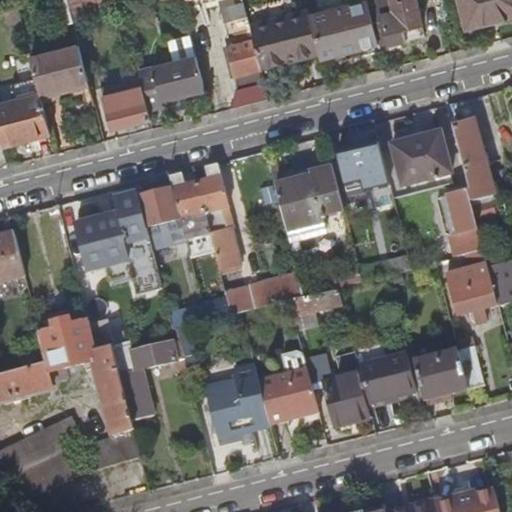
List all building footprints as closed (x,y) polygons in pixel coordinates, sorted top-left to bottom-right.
[(68,0),(53,0),(56,9),(60,9),(64,24),(74,22),(74,21),(68,0)] [(68,0),(74,21),(87,17),(85,8),(115,0),(68,0)] [(245,0),(183,0),(185,8),(216,0),(220,0),(230,34),(253,28),(252,26),(245,0)] [(417,0),(368,0),(369,2),(381,48),(406,41),(404,31),(424,26),(417,0)] [(511,16),(511,0),(461,0),(468,27),(511,16)] [(341,60),(382,50),(381,48),(369,2),(311,16),(321,54),(322,58),(339,53),(341,60)] [(310,11),(252,26),(253,28),(256,38),(264,68),(321,54),(311,16),(310,11)] [(240,90),(268,83),(264,68),(256,38),(229,45),(240,90)] [(43,92),(90,80),(81,45),(34,57),(43,92)] [(181,97),(206,90),(198,56),(140,71),(142,78),(151,111),(166,107),(164,101),(181,97)] [(115,129),(153,119),(151,111),(142,78),(104,88),(115,129)] [(0,126),(4,140),(6,147),(54,134),(43,92),(0,103),(0,126)] [(182,103),(181,97),(164,101),(166,107),(182,103)] [(473,134),(471,123),(455,127),(466,169),(486,163),(478,133),(473,134)] [(440,177),(452,174),(441,127),(422,133),(423,138),(393,146),(403,186),(436,178),(437,181),(440,180),(440,177)] [(347,186),(364,182),(367,192),(391,187),(380,143),(339,153),(347,186)] [(470,191),(460,151),(455,153),(465,193),(438,200),(447,233),(452,237),(459,235),(479,230),(468,192),(470,191)] [(474,202),(494,197),(486,163),(466,169),(474,202)] [(211,180),(199,183),(212,236),(220,267),(244,260),(237,232),(233,233),(227,209),(231,208),(220,164),(209,167),(208,168),(211,180)] [(312,177),(277,186),(290,239),(327,229),(324,220),(326,219),(326,216),(345,212),(334,166),(311,172),(312,177)] [(184,174),(172,177),(175,189),(188,239),(188,242),(212,236),(199,183),(187,186),(184,174)] [(175,189),(141,197),(154,247),(188,239),(175,189)] [(141,197),(140,195),(119,200),(122,215),(80,226),(91,270),(130,260),(140,296),(165,290),(154,247),(141,197)] [(497,215),(494,202),(479,207),(482,219),(497,215)] [(456,252),(457,258),(466,256),(476,253),(484,251),(479,230),(459,235),(462,250),(456,252)] [(0,236),(0,284),(27,277),(15,233),(0,236)] [(485,309),(499,305),(489,267),(485,251),(484,251),(476,253),(479,267),(470,269),(448,276),(458,317),(470,313),(473,321),(478,325),(489,322),(485,309)] [(466,256),(470,269),(479,267),(476,253),(466,256)] [(363,283),(388,276),(412,270),(409,257),(360,269),(363,283)] [(499,305),(499,307),(511,303),(511,260),(489,267),(499,305)] [(257,310),(291,301),(305,297),(298,269),(250,282),(257,310)] [(232,316),(243,313),(257,310),(250,282),(225,288),(230,306),(232,316)] [(295,317),(343,306),(340,291),(305,298),(305,297),(291,301),(295,317)] [(206,312),(209,322),(232,316),(230,306),(206,312)] [(122,317),(108,321),(115,346),(129,343),(122,317)] [(0,401),(5,400),(6,405),(32,398),(31,393),(55,387),(54,383),(71,378),(68,368),(96,361),(114,435),(136,430),(134,423),(116,351),(115,346),(97,351),(90,325),(90,322),(76,326),(74,320),(55,325),(57,331),(41,334),(49,363),(0,376),(0,401)] [(97,351),(115,346),(108,321),(90,325),(97,351)] [(181,341),(185,358),(198,355),(191,327),(178,330),(181,341)] [(459,351),(469,391),(486,386),(473,338),(456,342),(459,351)] [(183,374),(189,372),(185,358),(181,341),(175,343),(180,362),(183,374)] [(144,371),(180,362),(175,343),(135,353),(133,347),(116,351),(134,423),(156,417),(144,371)] [(443,397),(469,391),(459,351),(416,362),(425,402),(428,401),(429,406),(444,402),(443,397)] [(370,405),(418,393),(408,354),(360,367),(370,405)] [(254,430),(272,426),(261,382),(257,367),(234,373),(237,383),(207,391),(220,439),(254,430)] [(272,426),(321,414),(309,370),(261,382),(272,426)] [(372,418),(362,382),(325,391),(335,427),(372,418)] [(0,482),(86,442),(75,418),(0,452),(0,482)] [(256,437),(254,430),(220,439),(222,446),(256,437)] [(143,458),(135,432),(85,446),(92,472),(143,458)] [(80,447),(7,481),(18,506),(91,472),(80,447)] [(477,491),(436,501),(438,511),(501,511),(496,490),(478,495),(477,491)] [(438,511),(436,501),(390,511),(438,511)]
